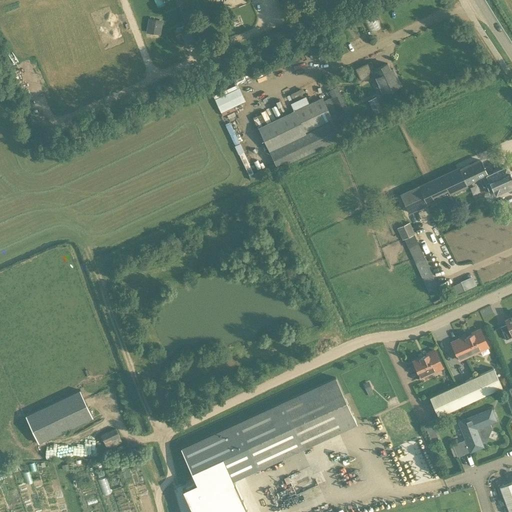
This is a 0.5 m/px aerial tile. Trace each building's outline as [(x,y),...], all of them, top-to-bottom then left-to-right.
[(148,19),(146,33),(160,34),(161,21),(148,19)] [(401,86),(396,77),(394,79),(387,64),(374,70),(371,62),(355,69),(361,82),(374,76),(383,95),(401,86)] [(244,76),(235,80),(237,84),(246,80),(244,76)] [(245,101),(239,88),(236,89),(234,86),(213,96),(222,116),(244,105),(242,102),(245,101)] [(332,97),(324,101),(322,98),(258,127),(277,168),(341,138),(332,120),(341,116),(340,113),(347,110),(336,88),(329,91),(332,97)] [(378,104),(371,107),(374,114),(381,110),(378,104)] [(511,190),(511,179),(506,166),(487,174),(480,159),(459,168),(459,167),(400,194),(408,213),(427,205),(468,187),(466,184),(480,178),(484,187),(487,185),(489,190),(492,189),(495,195),(505,190),(508,192),(511,190)] [(248,176),(250,181),(273,170),(270,166),(248,176)] [(415,234),(409,222),(396,228),(402,240),(404,239),(428,292),(438,288),(414,234),(415,234)] [(505,338),(511,334),(511,314),(511,315),(511,316),(504,319),(506,323),(499,326),(505,338)] [(479,349),(480,347),(486,344),(479,328),(470,332),(471,333),(465,336),(464,335),(457,338),(459,343),(452,346),(458,358),(465,355),(464,354),(470,352),(472,352),(479,349)] [(433,370),(434,368),(440,365),(433,349),(425,353),(425,354),(412,360),(419,376),(433,370)] [(493,369),(456,385),(465,404),(502,387),(493,369)] [(511,384),(508,375),(500,379),(504,388),(511,384)] [(357,423),(335,377),(181,448),(202,494),(357,423)] [(438,416),(465,404),(456,385),(429,397),(438,416)] [(38,443),(60,432),(93,417),(80,390),(25,415),(38,443)] [(457,421),(465,440),(469,451),(483,446),(481,442),(487,440),(491,428),(489,423),(496,420),(491,408),(457,421)] [(122,442),(118,432),(116,428),(101,435),(107,449),(122,442)] [(464,454),(459,442),(452,445),(457,457),(464,454)] [(310,466),(286,477),(289,483),(292,482),(299,499),(320,490),(316,482),(317,482),(310,466)] [(508,511),(511,511),(511,481),(499,486),(508,511)]
